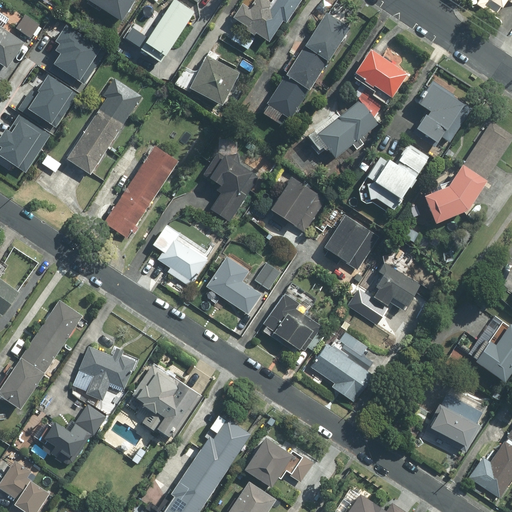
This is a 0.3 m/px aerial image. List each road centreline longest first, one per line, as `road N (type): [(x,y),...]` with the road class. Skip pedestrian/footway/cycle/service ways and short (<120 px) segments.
road 1 (residential): [(462,511),(0,208)]
road 2 (tertiary): [(403,2),(511,75)]
